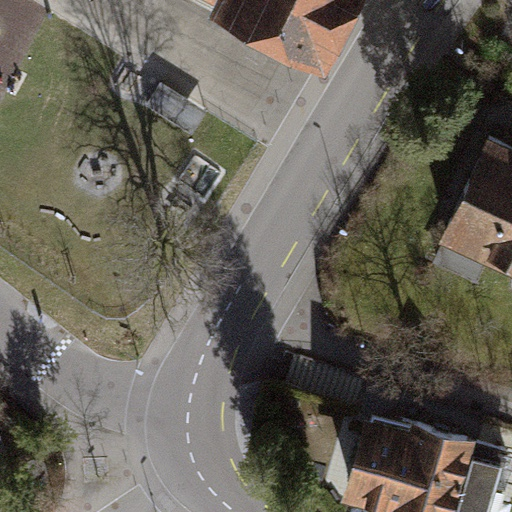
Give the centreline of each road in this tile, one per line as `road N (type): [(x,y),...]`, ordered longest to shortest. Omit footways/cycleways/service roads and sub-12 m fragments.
road 1 (tertiary): [(420,0),(223,314)]
road 2 (residential): [(223,314),(511,403)]
road 3 (residential): [(186,416),(100,392),(0,320)]
